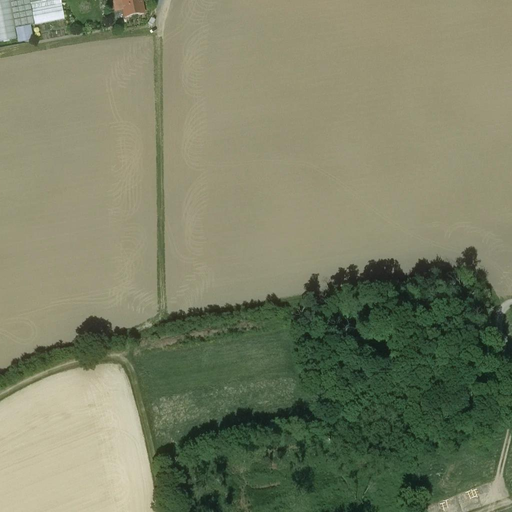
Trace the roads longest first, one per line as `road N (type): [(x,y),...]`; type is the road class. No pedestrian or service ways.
road 1 (track): [(167,0),(157,24),(165,315),(132,337),(129,359),(63,366),(0,398)]
road 2 (track): [(486,511),(503,505),(499,477),(511,398),(496,316),(511,304)]
road 3 (track): [(129,359),(163,511)]
